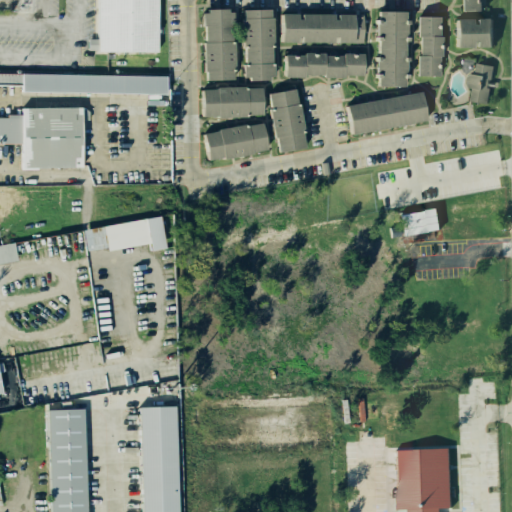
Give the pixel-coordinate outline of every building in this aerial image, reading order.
[(92,0),(92,48),(151,48),(151,0),(92,0)] [(454,0),(479,0),(479,10),(454,10),(454,0)] [(198,7),(232,6),(233,76),(199,76),(198,7)] [(238,9),(268,9),(268,73),(238,73),(238,9)] [(396,9),(397,83),(372,83),(371,10),(396,9)] [(275,41),(276,13),(352,15),(351,43),(275,41)] [(432,15),(434,72),(409,73),(408,16),(432,15)] [(452,48),(452,19),(493,19),(493,48),(452,48)] [(277,51),(356,53),(355,76),(277,74),(277,51)] [(476,60),(495,63),(486,106),(467,102),(476,60)] [(164,73),(164,95),(17,94),(17,72),(164,73)] [(197,85),(258,85),(258,115),(197,114),(197,85)] [(263,93),(291,87),(303,147),(275,153),(263,93)] [(339,106),(412,89),(418,118),(345,134),(339,106)] [(80,107),(79,170),(16,169),(17,143),(0,142),(0,115),(16,116),(16,106),(80,107)] [(200,134),(257,123),(262,148),(205,159),(200,134)] [(0,244),(153,216),(159,248),(144,251),(142,241),(0,267),(0,244)] [(138,407),(140,511),(177,511),(174,406),(138,407)] [(46,511),(43,409),(82,407),(85,511),(46,511)] [(394,450),(397,510),(408,510),(408,511),(440,511),(440,509),(451,508),(449,448),(394,450)]
